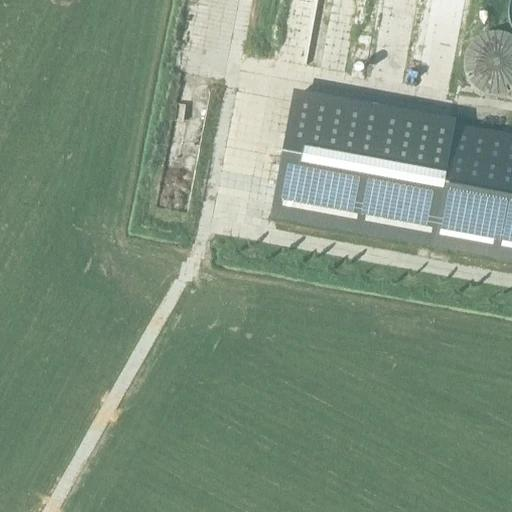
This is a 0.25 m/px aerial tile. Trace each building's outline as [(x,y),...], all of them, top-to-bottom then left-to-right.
[(467,67),(461,110),(488,114),(492,92),(510,95),(511,81),(511,65),(489,63),(488,70),(467,67)] [(270,215),(511,259),(511,137),(292,97),(270,215)] [(178,117),(191,116),(189,100),(176,101),(178,117)] [(437,273),(449,267),(440,248),(428,254),(437,273)] [(405,253),(405,267),(422,266),(421,253),(405,253)]
